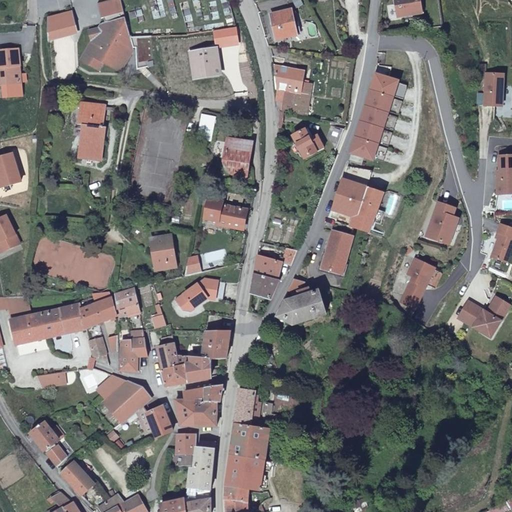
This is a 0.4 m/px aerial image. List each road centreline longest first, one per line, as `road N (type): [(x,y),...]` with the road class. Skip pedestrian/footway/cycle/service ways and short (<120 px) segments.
road 1 (residential): [(109,224),(133,92),(239,104),(252,113),(255,232)]
road 2 (residential): [(233,379),(306,252),(368,44)]
road 3 (residential): [(461,274),(478,236),(431,59),(418,43),(368,44)]
road 4 (residential): [(244,0),(269,81),(255,232)]
road 5 (residential): [(0,395),(26,443),(92,511)]
road 6 (residential): [(255,232),(233,379)]
